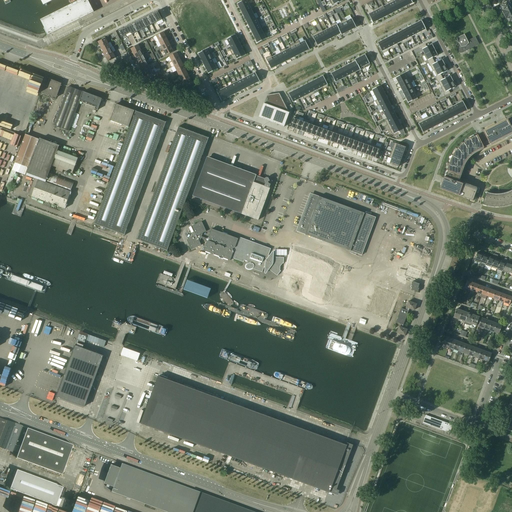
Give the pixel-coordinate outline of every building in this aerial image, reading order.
[(48,35),(93,12),(88,1),(88,0),(80,0),(41,20),(45,28),(48,35)] [(245,0),(237,4),(240,9),(248,5),(248,4),(245,0)] [(391,0),(387,2),(388,5),(388,4),(392,13),(397,10),(393,2),(392,0),(391,0)] [(396,0),(393,2),(397,10),(402,8),(398,0),(396,0)] [(501,10),(503,15),(511,10),(511,8),(509,2),(507,3),(506,2),(502,4),(502,5),(500,6),(502,9),(501,10)] [(248,5),(240,9),(242,14),(251,9),(251,10),(253,9),(253,8),(250,4),(250,3),(248,4),(248,5)] [(383,7),(387,15),(392,13),(388,4),(388,5),(383,7)] [(378,8),(383,18),(387,15),(383,7),(383,6),(378,8)] [(373,10),(372,10),(373,12),(374,12),(378,20),(383,18),(378,8),(377,7),(373,10)] [(282,19),(288,16),(285,8),(279,11),(282,19)] [(251,9),(242,14),(245,19),(253,14),(251,10),(251,9)] [(511,10),(503,15),(506,20),(507,19),(509,23),(511,22),(511,23),(511,22),(511,10)] [(157,11),(152,14),(157,22),(162,20),(157,11)] [(373,12),(368,14),(373,23),(378,20),(374,12),(373,12)] [(152,14),(147,16),(152,25),(157,22),(152,14)] [(253,14),(245,19),(247,23),(256,19),(253,14)] [(147,16),(142,19),(147,27),(152,25),(147,16)] [(256,19),(247,23),(250,28),(259,23),(259,24),(260,23),(258,18),(256,19)] [(142,19),(137,21),(142,30),(147,27),(142,19)] [(340,22),(341,23),(346,32),(350,30),(346,21),(345,19),(340,22)] [(346,21),(350,30),(356,27),(351,19),(346,21)] [(137,21),(133,24),(137,32),(142,30),(137,21)] [(421,21),(416,23),(422,34),(427,31),(421,21)] [(259,23),(250,28),(252,33),(260,29),(261,29),(262,28),(259,24),(259,23)] [(330,25),(331,27),(336,36),(340,34),(340,33),(336,25),(335,23),(330,25)] [(336,25),(340,33),(340,34),(341,35),(346,32),(341,23),(336,25)] [(416,23),(411,26),(417,36),(422,34),(416,23)] [(133,24),(128,26),(132,35),(137,32),(133,24)] [(123,28),(118,31),(121,37),(125,36),(127,35),(131,33),(132,35),(128,26),(123,28)] [(411,26),(406,28),(412,39),(411,37),(415,34),(416,37),(417,36),(411,26)] [(331,27),(327,30),(331,38),(336,36),(331,27)] [(406,28),(402,31),(407,41),(412,39),(406,28)] [(260,29),(252,33),(254,38),(263,34),(263,33),(261,29),(260,29)] [(321,30),(317,32),(322,43),(326,41),(322,32),(321,30)] [(322,32),(326,41),(331,38),(327,30),(322,32)] [(402,31),(397,33),(402,44),(403,44),(404,46),(408,44),(407,41),(402,31)] [(156,36),(158,41),(166,37),(164,32),(156,36)] [(263,34),(254,38),(257,43),(268,38),(265,32),(263,33),(263,34)] [(317,32),(312,35),(317,45),(322,43),(317,32)] [(397,33),(392,36),(397,46),(398,46),(397,44),(401,42),(402,44),(397,33)] [(477,45),(473,38),(467,41),(464,34),(456,38),(459,45),(458,46),(457,47),(457,48),(457,49),(457,50),(457,51),(458,51),(458,52),(459,52),(459,53),(460,53),(461,53),(462,53),(463,52),(464,52),(470,49),(477,45)] [(235,35),(227,39),(229,44),(238,40),(235,35)] [(392,36),(387,38),(393,49),(397,46),(392,36)] [(158,41),(155,43),(158,47),(161,46),(169,42),(166,37),(158,41)] [(98,42),(100,47),(108,43),(105,38),(98,42)] [(387,38),(382,40),(388,51),(387,50),(392,48),(392,49),(393,49),(387,38)] [(238,40),(229,44),(231,49),(232,49),(240,45),(238,40)] [(382,40),(377,43),(383,54),(388,51),(382,40)] [(298,41),(294,44),(299,54),(304,52),(299,44),(300,43),(299,41),(298,41)] [(300,43),(299,44),(304,52),(309,50),(304,41),(300,43)] [(169,42),(161,46),(163,51),(171,47),(169,42)] [(108,43),(100,47),(103,52),(110,48),(108,43)] [(289,46),(290,48),(295,57),(299,54),(294,44),(289,46)] [(425,44),(419,47),(421,50),(422,50),(425,55),(434,50),(431,44),(426,47),(425,44)] [(130,49),(133,54),(141,50),(138,45),(130,49)] [(231,49),(229,50),(232,55),(234,54),(242,50),(240,45),(232,49),(231,49)] [(171,47),(163,51),(166,56),(174,52),(171,47)] [(110,48),(103,52),(105,57),(113,53),(110,48)] [(280,51),(279,51),(280,53),(281,53),(285,62),(290,59),(285,51),(286,51),(285,48),(284,48),(280,51)] [(286,51),(285,51),(290,59),(295,57),(290,48),(286,51)] [(208,49),(198,54),(201,59),(210,54),(208,49)] [(141,50),(133,54),(135,59),(143,55),(141,50)] [(242,50),(234,54),(236,59),(245,55),(242,50)] [(434,50),(425,55),(427,60),(426,61),(428,63),(433,61),(432,58),(437,56),(434,50)] [(177,52),(169,56),(172,61),(179,57),(177,52)] [(210,54),(201,59),(203,64),(215,58),(216,57),(213,52),(210,54)] [(113,53),(105,57),(108,62),(115,58),(113,53)] [(280,53),(276,55),(280,64),(285,62),(281,53),(280,53)] [(143,55),(135,59),(138,63),(146,60),(143,55)] [(270,55),(265,58),(271,69),(276,66),(272,58),(271,55),(270,55)] [(272,58),(276,66),(280,64),(276,55),(272,58)] [(364,55),(359,57),(364,66),(369,63),(364,55)] [(179,57),(172,61),(174,66),(182,62),(179,57)] [(355,60),(354,60),(355,61),(360,70),(359,70),(360,71),(365,68),(364,66),(359,57),(355,60)] [(215,58),(203,64),(205,69),(217,63),(215,58)] [(146,60),(138,63),(140,68),(148,64),(146,60)] [(433,61),(428,63),(429,66),(430,66),(432,71),(444,65),(441,60),(434,63),(433,61)] [(355,61),(350,64),(355,72),(359,70),(360,70),(355,61)] [(174,66),(170,68),(173,73),(176,71),(184,67),(182,62),(174,66)] [(217,63),(205,69),(208,74),(221,67),(219,62),(217,63)] [(0,63),(0,74),(16,79),(19,70),(7,67),(7,66),(0,63)] [(148,64),(140,68),(143,73),(150,69),(148,64)] [(350,64),(346,66),(350,75),(351,77),(356,74),(355,72),(350,64)] [(444,65),(432,71),(433,71),(434,71),(436,76),(435,77),(436,80),(441,77),(440,74),(447,71),(444,65)] [(346,66),(341,69),(345,77),(350,75),(346,66)] [(184,67),(176,71),(179,76),(187,72),(184,67)] [(28,83),(32,74),(21,69),(17,78),(28,83)] [(150,69),(143,73),(145,78),(153,74),(150,69)] [(341,69),(336,71),(340,80),(345,77),(341,69)] [(336,71),(331,74),(335,82),(340,80),(336,71)] [(187,72),(179,76),(181,81),(189,77),(187,72)] [(255,73),(250,75),(254,84),(259,81),(255,73)] [(406,73),(395,78),(398,83),(408,78),(406,73)] [(250,75),(245,78),(249,86),(254,84),(250,75)] [(323,76),(317,79),(322,88),(323,89),(328,87),(323,76)] [(441,77),(436,80),(437,82),(438,82),(441,87),(452,82),(449,76),(443,79),(441,77)] [(189,77),(181,81),(184,86),(192,82),(189,77)] [(45,78),(40,92),(56,98),(61,84),(45,78)] [(245,78),(240,80),(245,89),(249,86),(245,78)] [(408,78),(398,83),(400,88),(411,83),(408,78)] [(317,79),(313,81),(318,91),(322,88),(317,79)] [(236,82),(240,91),(245,89),(240,80),(236,82)] [(231,84),(231,85),(236,93),(240,91),(236,82),(236,81),(235,81),(231,84)] [(313,81),(308,84),(313,94),(318,92),(318,91),(313,81)] [(452,82),(441,87),(443,93),(444,96),(450,93),(448,91),(455,87),(452,82)] [(411,83),(400,88),(403,93),(413,88),(411,83)] [(308,84),(303,86),(308,97),(313,94),(308,84)] [(231,85),(227,87),(231,96),(236,93),(231,85)] [(68,86),(54,126),(68,131),(79,101),(96,107),(95,109),(97,110),(99,105),(101,99),(99,98),(77,90),(74,88),(68,86)] [(303,86),(298,88),(303,97),(302,97),(303,99),(304,99),(308,97),(303,86)] [(380,86),(372,90),(374,95),(383,91),(380,86)] [(227,87),(222,90),(226,98),(231,96),(227,87)] [(298,88),(293,91),(298,99),(302,97),(303,97),(298,88)] [(413,88),(403,93),(405,98),(416,92),(413,88)] [(222,90),(217,92),(221,101),(226,98),(222,90)] [(293,91),(288,93),(293,102),(298,99),(293,91)] [(383,91),(374,95),(377,100),(385,96),(383,91)] [(416,92),(405,98),(408,103),(417,98),(415,93),(416,93),(416,92)] [(266,95),(258,118),(284,127),(289,113),(282,99),(279,93),(271,95),(266,95)] [(377,100),(375,101),(377,106),(379,105),(388,100),(385,96),(377,100)] [(388,100),(379,105),(382,110),(390,105),(388,100)] [(456,102),(457,104),(461,113),(466,110),(461,100),(456,102)] [(134,111),(116,104),(110,121),(128,127),(134,111)] [(446,107),(447,109),(452,118),(457,115),(452,107),(453,107),(451,104),(451,105),(446,107)] [(453,107),(452,107),(457,115),(461,113),(457,104),(453,107)] [(390,105),(382,110),(384,114),(393,110),(390,105)] [(437,112),(438,114),(442,123),(447,120),(443,112),(443,111),(442,109),(437,112)] [(443,111),(443,112),(447,120),(452,118),(447,109),(443,111)] [(393,110),(384,114),(386,119),(387,119),(395,115),(393,110)] [(166,122),(135,111),(94,224),(125,235),(163,129),(166,122)] [(469,156),(472,154),(475,152),(511,132),(511,112),(504,117),(505,118),(506,120),(469,139),(468,140),(467,141),(465,142),(464,142),(463,143),(464,144),(461,146),(461,145),(459,146),(458,148),(457,149),(458,150),(456,152),(455,152),(455,151),(454,152),(453,154),(453,155),(452,156),(453,157),(452,159),(451,159),(451,158),(450,160),(449,161),(449,162),(449,164),(450,164),(449,167),(448,166),(446,171),(447,171),(446,174),(446,173),(445,173),(439,189),(472,201),(477,189),(469,186),(468,188),(465,186),(466,185),(463,184),(457,182),(459,175),(461,171),(463,165),(464,162),(466,160),(468,158),(469,156)] [(0,124),(0,126),(24,135),(29,117),(18,113),(15,120),(3,116),(0,124)] [(433,116),(437,125),(442,123),(438,114),(433,116)] [(386,119),(384,120),(387,125),(398,120),(395,115),(387,119),(386,119)] [(428,118),(433,127),(437,125),(433,116),(433,115),(428,118)] [(294,116),(290,127),(295,129),(298,120),(299,118),(294,116)] [(427,117),(422,119),(428,130),(433,127),(428,118),(427,117)] [(303,122),(299,131),(304,132),(307,123),(308,124),(308,121),(303,119),(302,122),(303,122)] [(422,119),(417,122),(423,132),(428,130),(422,119)] [(298,120),(295,129),(299,131),(303,122),(302,122),(298,120)] [(398,120),(387,125),(389,130),(400,125),(398,120)] [(307,123),(304,132),(309,134),(312,125),(308,124),(307,123)] [(309,134),(309,135),(314,136),(317,127),(312,125),(309,134)] [(400,125),(389,130),(392,135),(403,130),(400,125)] [(317,127),(314,136),(318,138),(322,128),(317,126),(317,127)] [(209,138),(178,127),(175,133),(136,240),(167,251),(209,138)] [(322,128),(318,138),(323,140),(323,139),(327,129),(322,128)] [(327,129),(323,139),(328,141),(332,131),(327,129)] [(332,131),(328,141),(333,143),(337,132),(332,130),(332,131)] [(115,139),(114,142),(117,143),(120,135),(108,131),(106,136),(115,139)] [(337,132),(333,143),(338,145),(342,133),(337,132)] [(342,133),(338,145),(342,146),(347,135),(342,133)] [(45,182),(47,178),(48,179),(49,176),(48,176),(50,169),(51,169),(52,167),(51,166),(52,165),(56,167),(55,170),(62,172),(63,170),(72,173),(76,163),(77,163),(78,158),(57,150),(59,146),(40,138),(40,139),(25,134),(12,170),(5,186),(9,187),(15,171),(38,179),(38,180),(34,179),(28,195),(45,201),(44,205),(49,207),(51,203),(64,209),(71,192),(45,182)] [(342,146),(342,147),(347,149),(351,137),(347,135),(342,146)] [(351,137),(347,149),(352,150),(356,139),(351,137)] [(356,139),(352,150),(357,152),(360,143),(361,141),(361,140),(356,139)] [(365,145),(362,153),(366,155),(370,144),(366,142),(365,144),(365,145)] [(360,143),(357,152),(362,153),(365,145),(365,144),(360,143)] [(394,143),(392,148),(404,152),(405,147),(394,143)] [(370,144),(366,155),(371,157),(375,146),(370,144)] [(375,146),(371,157),(376,159),(380,148),(375,146)] [(392,148),(391,153),(402,157),(404,152),(392,148)] [(389,158),(391,159),(391,158),(400,162),(402,157),(391,153),(389,158)] [(391,159),(389,163),(398,167),(400,162),(391,158),(391,159)] [(265,178),(265,179),(264,180),(265,182),(264,186),(204,164),(192,196),(258,220),(270,188),(269,188),(270,185),(271,185),(272,181),(270,180),(269,181),(268,178),(266,177),(265,178)] [(71,191),(74,182),(50,173),(46,182),(71,191)] [(511,191),(510,193),(507,194),(504,195),(502,195),(498,195),(495,196),(492,195),(489,195),(486,194),(482,205),(487,206),(490,207),(493,207),(495,207),(497,207),(499,207),(501,207),(502,207),(504,206),(506,206),(508,206),(509,205),(511,205),(511,204),(511,191)] [(316,200),(316,198),(314,197),(314,199),(310,198),(299,228),(302,229),(302,231),(304,232),(304,230),(351,247),(350,251),(361,255),(375,217),(364,213),(362,217),(316,200)] [(237,242),(238,239),(211,229),(208,238),(206,238),(201,236),(203,233),(206,231),(201,222),(192,226),(195,233),(192,234),(193,237),(186,240),(191,250),(201,245),(199,242),(201,238),(206,240),(206,242),(203,251),(230,260),(231,257),(234,258),(234,259),(243,262),(244,260),(247,261),(246,264),(246,265),(245,265),(245,266),(245,267),(245,268),(246,268),(246,269),(247,269),(248,269),(248,270),(249,270),(250,270),(251,269),(252,269),(262,272),(264,267),(265,268),(265,272),(266,272),(268,269),(277,276),(280,271),(280,270),(280,266),(282,263),(283,263),(284,258),(273,257),(273,256),(272,256),(271,255),(270,255),(270,256),(268,255),(271,249),(240,237),(238,242),(237,242)] [(474,260),(480,262),(483,253),(481,252),(481,254),(477,252),(474,260)] [(485,254),(483,253),(480,262),(485,264),(488,257),(485,255),(485,254)] [(492,258),(488,257),(485,264),(491,266),(495,257),(492,256),(492,258)] [(497,258),(495,257),(491,266),(497,269),(500,261),(496,259),(497,258)] [(503,262),(500,261),(497,269),(502,271),(506,261),(504,260),(503,262)] [(508,262),(506,261),(502,271),(508,273),(511,265),(507,264),(508,262)] [(408,268),(406,274),(416,278),(419,271),(408,268)] [(412,281),(410,290),(418,292),(420,283),(412,281)] [(464,288),(470,290),(472,283),(466,281),(464,288)] [(478,285),(472,283),(470,290),(475,292),(478,285)] [(484,287),(478,285),(475,292),(481,294),(484,287)] [(376,287),(368,311),(388,317),(396,293),(376,287)] [(489,289),(484,287),(481,294),(486,296),(489,289)] [(495,291),(489,289),(486,296),(492,298),(495,291)] [(500,293),(495,291),(492,298),(498,300),(500,293)] [(506,295),(500,293),(498,300),(503,302),(506,295)] [(511,297),(506,295),(503,302),(509,305),(511,297)] [(408,300),(406,307),(415,310),(417,303),(408,300)] [(401,308),(396,322),(404,325),(409,308),(406,307),(405,309),(401,308)] [(453,317),(459,319),(462,309),(460,309),(460,310),(456,309),(453,317)] [(465,310),(462,309),(459,319),(464,321),(468,313),(464,312),(465,310)] [(471,314),(468,313),(464,321),(464,322),(466,323),(467,322),(470,323),(474,314),(472,313),(471,314)] [(476,314),(474,314),(470,323),(470,325),(472,325),(472,324),(476,326),(476,324),(478,319),(479,317),(475,316),(476,314)] [(481,319),(478,319),(476,324),(479,325),(478,326),(483,328),(486,320),(481,318),(481,319)] [(491,322),(486,320),(483,328),(488,330),(491,322)] [(496,324),(491,322),(488,330),(493,332),(496,324)] [(502,325),(496,324),(493,332),(499,334),(502,325)] [(396,332),(405,335),(407,329),(399,326),(396,332)] [(56,396),(84,406),(103,356),(82,348),(86,337),(79,334),(75,346),(75,345),(56,396)] [(443,345),(448,347),(451,339),(446,337),(443,345)] [(456,341),(451,339),(448,347),(453,349),(456,341)] [(461,343),(456,341),(453,349),(458,351),(461,343)] [(466,344),(461,343),(458,351),(463,353),(466,344)] [(471,346),(466,344),(463,353),(468,355),(471,346)] [(476,348),(471,346),(468,355),(473,356),(476,348)] [(123,347),(121,355),(137,360),(140,353),(123,347)] [(481,350),(476,348),(473,356),(478,358),(481,350)] [(486,352),(481,350),(478,358),(483,360),(486,352)] [(493,355),(491,354),(486,352),(483,360),(488,362),(489,358),(491,359),(493,355)] [(141,423),(329,492),(337,495),(339,490),(336,489),(353,445),(347,443),(346,445),(158,376),(141,423)] [(425,415),(423,422),(430,424),(430,425),(440,429),(441,428),(450,431),(452,425),(425,415)] [(15,445),(22,426),(0,418),(0,447),(11,452),(14,445),(15,445)] [(62,475),(73,445),(22,426),(15,445),(20,447),(16,458),(62,475)] [(255,511),(123,463),(112,492),(167,511),(255,511)] [(10,489),(57,506),(64,487),(17,470),(10,489)]
